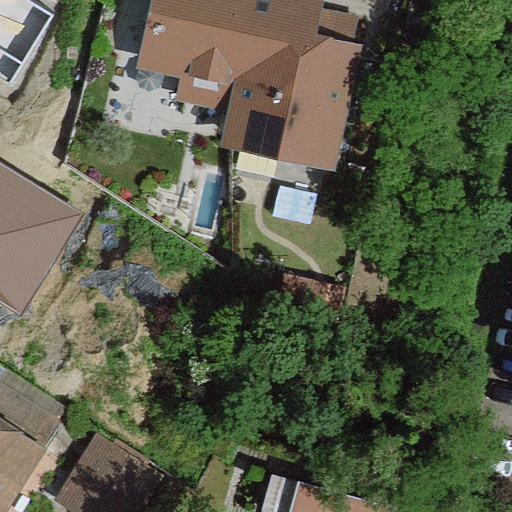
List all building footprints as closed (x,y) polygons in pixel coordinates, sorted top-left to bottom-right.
[(0,0),(0,67),(11,74),(50,12),(29,0),(0,0)] [(174,0),(161,64),(260,84),(248,143),(346,163),(375,23),(327,13),(328,6),(299,0),(174,0)] [(74,212),(0,166),(0,288),(20,300),(74,212)] [(0,499),(50,419),(0,387),(0,499)] [(138,511),(162,471),(96,433),(59,497),(85,511),(138,511)] [(389,511),(391,505),(301,480),(292,511),(389,511)]
